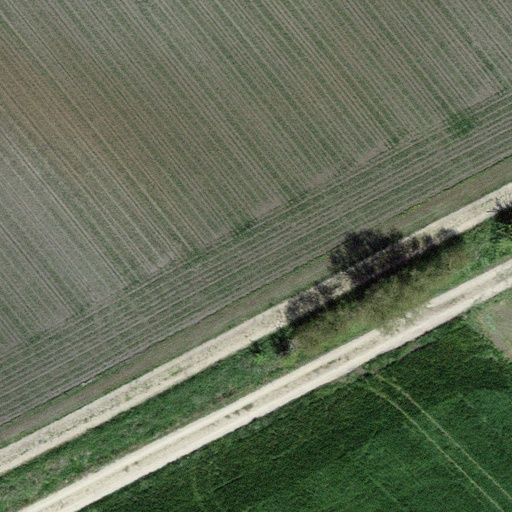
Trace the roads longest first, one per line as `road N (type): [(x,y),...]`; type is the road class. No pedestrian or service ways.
road 1 (track): [(0,456),(511,193)]
road 2 (track): [(73,511),(511,293)]
